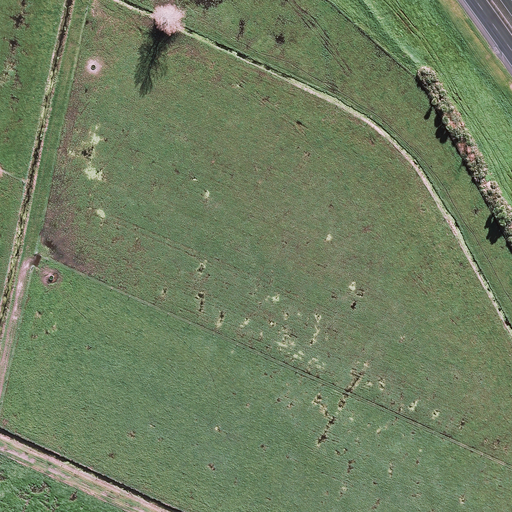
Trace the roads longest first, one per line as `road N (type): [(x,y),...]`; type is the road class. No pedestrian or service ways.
road 1 (motorway): [(511,319),(235,0)]
road 2 (track): [(84,0),(0,368)]
road 3 (track): [(159,511),(0,438)]
